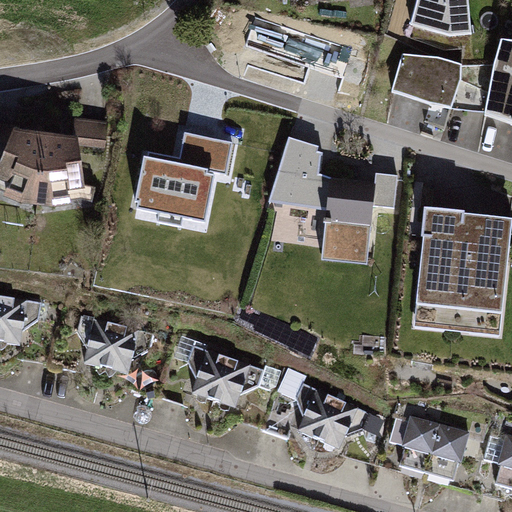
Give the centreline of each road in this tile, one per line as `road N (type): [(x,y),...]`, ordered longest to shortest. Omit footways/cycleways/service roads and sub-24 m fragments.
road 1 (residential): [(0,407),(387,511)]
road 2 (residential): [(152,47),(213,79),(511,169)]
road 3 (residential): [(0,86),(68,77),(152,47)]
